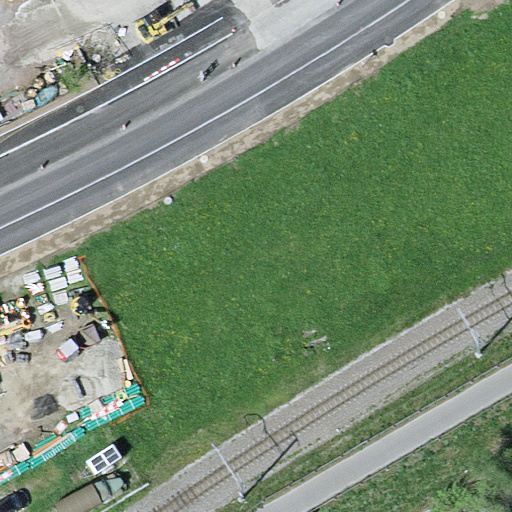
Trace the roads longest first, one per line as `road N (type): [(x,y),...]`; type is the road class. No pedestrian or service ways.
road 1 (primary): [(0,188),(144,119),(338,0)]
road 2 (residential): [(281,511),(511,379)]
